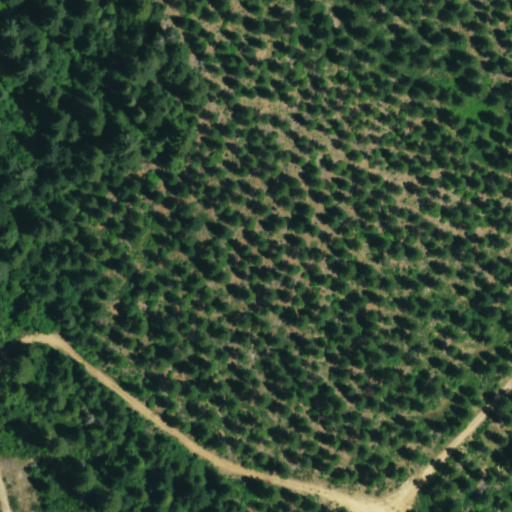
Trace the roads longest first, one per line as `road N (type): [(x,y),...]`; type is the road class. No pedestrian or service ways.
road 1 (track): [(384,511),(192,444),(59,334),(17,334),(0,357)]
road 2 (track): [(511,375),(384,511)]
